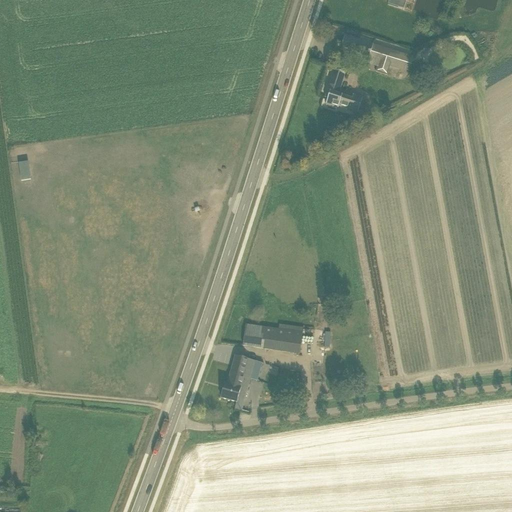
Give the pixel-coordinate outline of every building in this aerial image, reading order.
[(389,0),(388,5),(404,10),(406,0),(389,0)] [(341,47),(370,56),(373,45),(345,36),(341,47)] [(390,67),(400,70),(409,73),(414,58),(373,45),(370,56),(368,60),(378,63),(376,72),(387,76),(390,67)] [(345,73),(334,70),(327,92),(330,93),(326,105),(338,109),(339,107),(358,113),(362,98),(353,95),(352,100),(338,95),(345,73)] [(21,180),(31,179),(29,161),(19,162),(21,180)] [(243,346),(300,354),(303,333),(246,325),(243,346)] [(255,363),(235,357),(228,385),(225,384),(221,398),(237,403),(240,392),(246,394),(255,363)]
